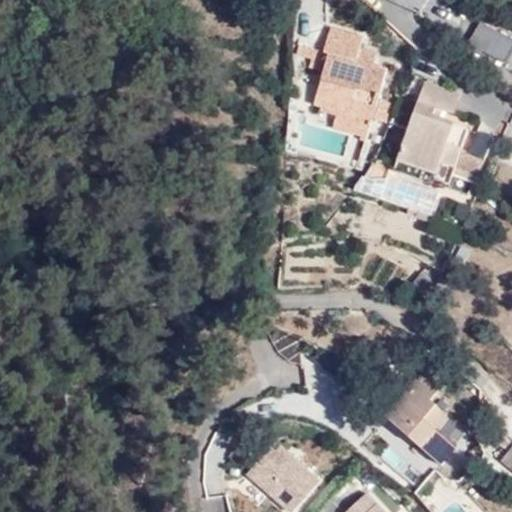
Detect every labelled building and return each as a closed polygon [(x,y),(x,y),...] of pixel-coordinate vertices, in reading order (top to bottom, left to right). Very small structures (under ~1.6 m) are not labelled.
[(334,97),(368,110),(369,106),(383,113),(391,94),(386,92),(383,97),(374,94),(388,59),(356,46),(364,23),(333,12),(324,35),(331,38),(311,88),(334,97)] [(467,47),(509,61),(511,51),(511,34),(476,22),(467,47)] [(458,91),(424,76),(387,162),(422,179),(426,171),(441,178),(449,162),(471,172),(479,155),(456,145),(464,126),(428,110),(432,101),(450,109),(458,91)] [(362,127),(368,110),(334,97),(329,113),(362,127)] [(307,385),(322,397),(334,380),(316,371),(307,385)] [(334,380),(322,397),(344,415),(360,393),(334,380)] [(431,409),(411,392),(372,435),(428,482),(446,463),(425,446),(435,432),(422,423),(431,409)] [(286,511),(295,511),(324,479),(275,438),(243,476),(286,511)] [(511,458),(507,455),(490,473),(511,489),(511,458)] [(434,511),(467,511),(448,487),(428,504),(434,511)] [(340,511),(389,511),(370,488),(340,511)]
